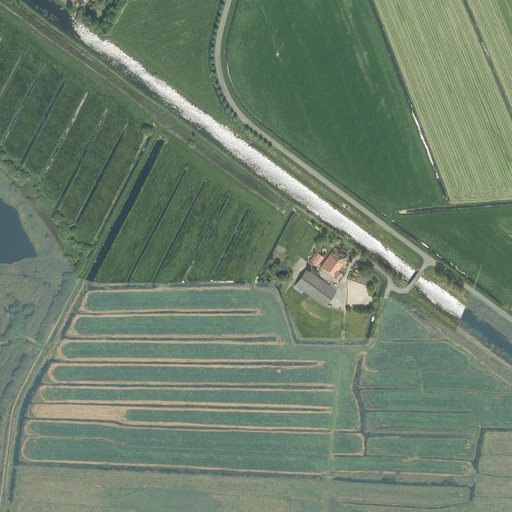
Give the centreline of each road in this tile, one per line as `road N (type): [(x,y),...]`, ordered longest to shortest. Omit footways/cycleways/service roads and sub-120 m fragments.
road 1 (track): [(389,286),(366,348),(291,345),(276,295),(251,283),(290,204),(160,109)]
road 2 (tertiary): [(511,321),(244,120),(217,61),(229,0)]
road 3 (track): [(45,347),(157,132),(160,109)]
road 4 (track): [(160,109),(16,0)]
road 5 (track): [(45,347),(13,411),(0,511)]
road 6 (track): [(511,370),(405,291)]
